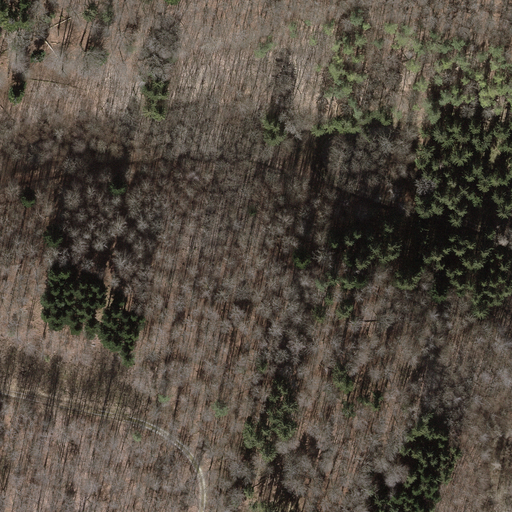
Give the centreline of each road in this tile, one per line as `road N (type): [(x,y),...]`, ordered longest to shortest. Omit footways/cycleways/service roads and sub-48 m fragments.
road 1 (track): [(511,112),(349,125),(320,148),(320,168),(366,194),(475,220),(511,247)]
road 2 (track): [(0,386),(142,417),(176,436),(199,464),(201,511)]
